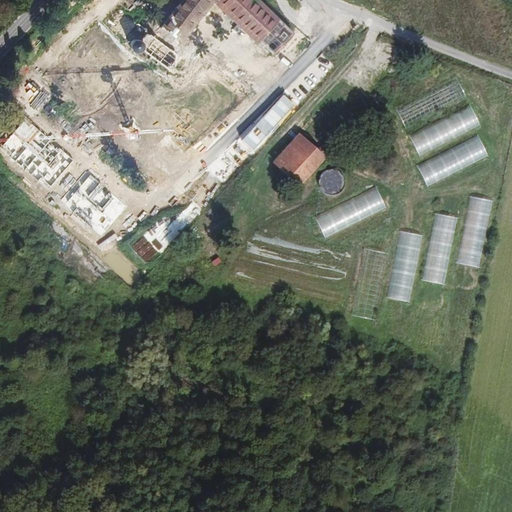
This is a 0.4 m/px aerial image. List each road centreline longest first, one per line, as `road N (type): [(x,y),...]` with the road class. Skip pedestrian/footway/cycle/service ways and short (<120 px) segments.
road 1 (unknown): [(327,37),(153,204),(127,194),(31,113)]
road 2 (unclassified): [(348,8),(511,73)]
